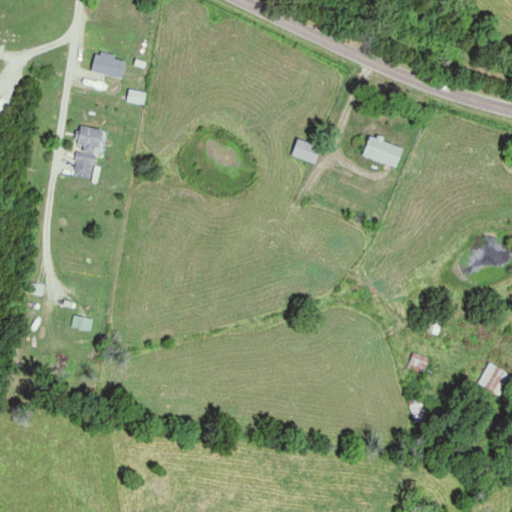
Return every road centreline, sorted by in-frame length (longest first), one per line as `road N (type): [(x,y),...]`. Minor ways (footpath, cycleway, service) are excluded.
road 1 (tertiary): [(511,107),(446,89),(245,0)]
road 2 (residential): [(76,0),(39,259)]
